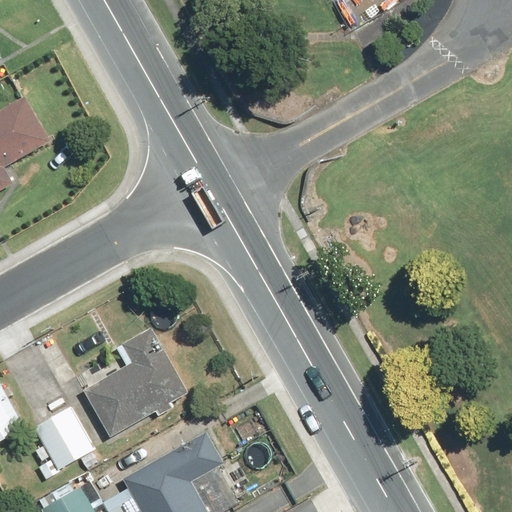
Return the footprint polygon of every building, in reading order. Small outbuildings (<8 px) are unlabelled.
[(0,59),(8,55),(0,40),(0,59)] [(30,97),(0,112),(0,195),(15,188),(5,168),(53,143),(30,97)] [(195,394),(157,328),(129,344),(140,364),(92,391),(119,438),(195,394)] [(4,382),(0,384),(0,446),(31,427),(4,382)] [(82,408),(43,427),(64,470),(102,451),(82,408)] [(215,433),(134,468),(152,511),(213,511),(200,481),(230,468),(215,433)] [(104,511),(89,485),(49,508),(50,511),(104,511)]
